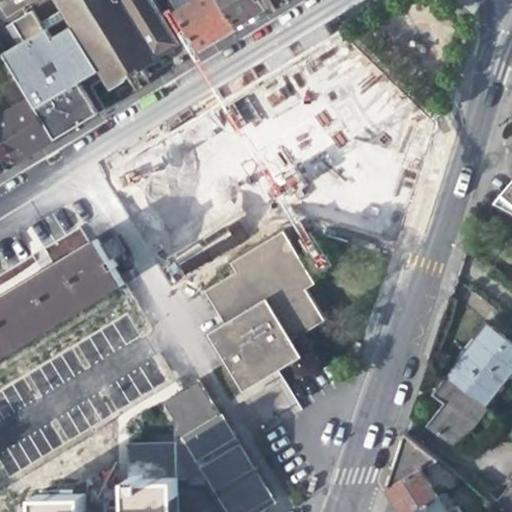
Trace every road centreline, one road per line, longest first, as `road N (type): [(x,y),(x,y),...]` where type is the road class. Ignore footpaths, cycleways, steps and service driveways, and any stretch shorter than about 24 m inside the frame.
road 1 (secondary): [(502,0),(489,63),(353,477)]
road 2 (residential): [(0,205),(346,0)]
